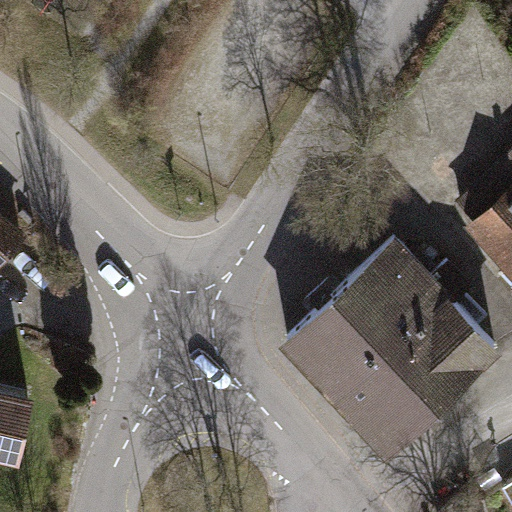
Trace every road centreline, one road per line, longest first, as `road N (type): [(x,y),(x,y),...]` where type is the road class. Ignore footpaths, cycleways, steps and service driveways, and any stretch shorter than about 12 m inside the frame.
road 1 (residential): [(411,0),(194,310)]
road 2 (tertiary): [(194,310),(0,128)]
road 3 (tertiary): [(361,511),(194,310)]
road 4 (residential): [(194,310),(123,426),(98,511)]
